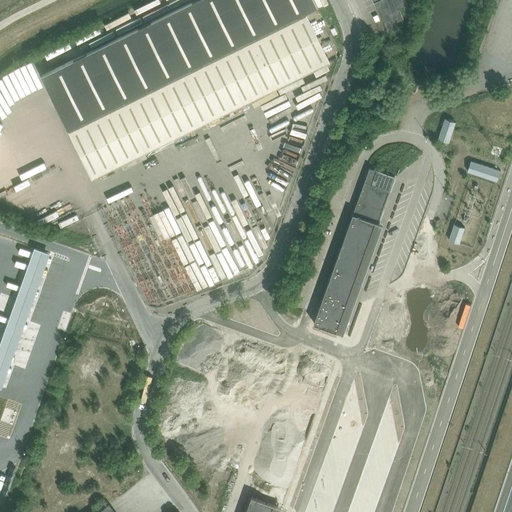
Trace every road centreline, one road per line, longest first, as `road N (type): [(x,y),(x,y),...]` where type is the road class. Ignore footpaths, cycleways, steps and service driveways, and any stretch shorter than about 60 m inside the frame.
road 1 (unclassified): [(161,354),(193,311),(260,285),(273,271),(349,64),(350,27),(337,0)]
road 2 (tertiary): [(511,199),(412,511)]
road 3 (unclassified): [(188,511),(140,440),(161,354)]
road 4 (unclassified): [(161,354),(92,214)]
